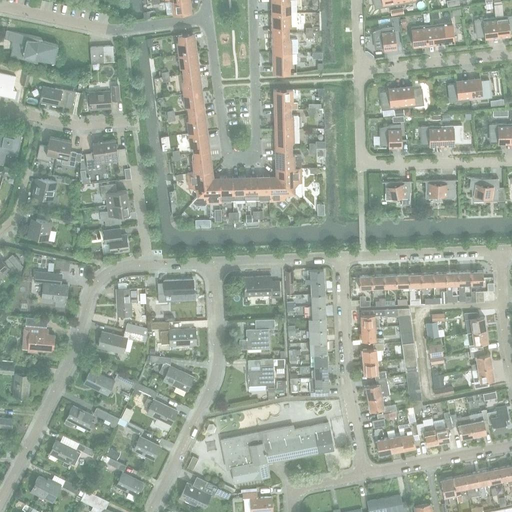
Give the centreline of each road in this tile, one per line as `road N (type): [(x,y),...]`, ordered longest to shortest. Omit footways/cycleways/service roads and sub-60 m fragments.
road 1 (residential): [(0,499),(73,352),(94,287),(110,272),(147,265)]
road 2 (residential): [(152,511),(218,368),(213,262)]
road 3 (residential): [(252,0),(255,157),(228,157),(217,80)]
road 4 (residential): [(364,473),(339,259)]
road 5 (residential): [(0,5),(109,29),(209,18)]
road 6 (residential): [(339,259),(502,252)]
road 7 (residential): [(360,71),(511,53)]
road 8 (residential): [(361,167),(511,161)]
road 9 (residential): [(364,473),(511,443)]
road 10 (residential): [(134,121),(79,125),(0,108)]
road 11 (residential): [(213,262),(339,259)]
road 12 (residential): [(511,372),(502,252)]
